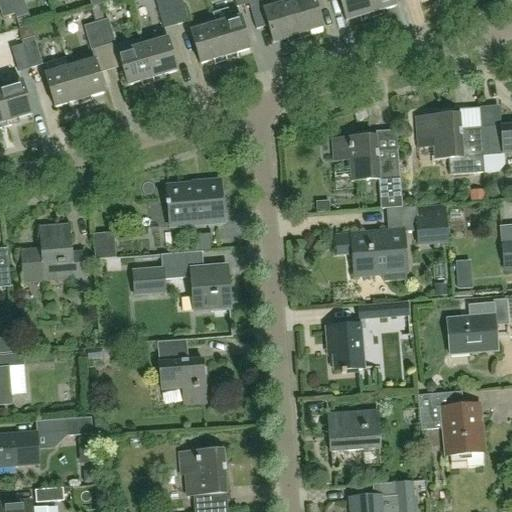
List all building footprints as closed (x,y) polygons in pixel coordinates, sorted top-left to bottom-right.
[(0,0),(0,11),(2,19),(14,16),(9,0),(0,0)] [(9,0),(14,16),(16,19),(28,15),(23,0),(9,0)] [(176,26),(167,0),(161,0),(156,2),(164,30),(176,26)] [(181,0),(167,0),(176,26),(188,22),(181,0)] [(299,41),(286,0),(274,0),(273,0),(272,0),(247,0),(248,4),(256,30),(268,27),(273,44),(286,40),(288,45),(299,41)] [(322,30),(313,0),(286,0),(299,41),(311,38),(310,33),(322,30)] [(372,19),(366,0),(339,0),(346,22),(359,19),(361,23),(372,19)] [(366,0),(372,19),(384,15),(383,11),(396,8),(393,0),(366,0)] [(108,20),(104,21),(100,6),(91,9),(95,24),(96,24),(103,48),(115,44),(108,20)] [(250,51),(238,11),(229,14),(227,10),(212,15),(215,25),(226,63),(238,59),(237,55),(250,51)] [(96,24),(95,24),(84,27),(91,51),(103,48),(96,24)] [(226,63),(215,25),(190,32),(200,66),(214,62),(215,66),(226,63)] [(23,45),(30,70),(42,66),(34,38),(22,42),(23,45)] [(167,39),(142,46),(154,84),(165,81),(164,77),(177,73),(167,39)] [(142,46),(140,41),(115,48),(117,54),(128,88),(141,84),(142,88),(154,84),(142,46)] [(30,70),(23,45),(11,49),(18,73),(30,70)] [(94,61),(69,68),(81,106),(92,103),(91,98),(104,95),(94,61)] [(45,75),(45,76),(55,110),(68,106),(69,110),(81,106),(69,68),(56,72),(54,66),(44,70),(45,75)] [(21,82),(0,88),(0,100),(8,127),(20,124),(19,120),(31,116),(21,82)] [(459,115),(415,118),(418,149),(434,148),(434,160),(448,159),(449,175),(484,172),(483,156),(481,128),(460,129),(459,115)] [(511,125),(481,128),(483,156),(511,153),(511,125)] [(401,209),(399,179),(397,150),(377,152),(375,137),(331,140),(333,162),(349,161),(350,182),(378,180),(380,210),(386,210),(401,209)] [(210,225),(209,216),(223,215),(221,181),(202,183),(203,186),(168,188),(171,228),(210,225)] [(374,184),(357,184),(357,198),(375,197),(374,184)] [(484,191),(471,192),(471,202),(484,201),(484,191)] [(329,202),(315,203),(316,214),(330,214),(329,202)] [(386,210),(388,233),(334,237),(336,256),(351,255),(353,277),(383,275),(383,283),(406,282),(405,274),(402,233),(416,232),(418,248),(448,246),(445,207),(416,209),(416,207),(401,209),(386,210)] [(38,226),(40,250),(20,251),(22,284),(71,281),(72,292),(87,291),(84,249),(72,250),(69,224),(38,226)] [(115,259),(113,234),(93,236),(95,261),(115,259)] [(511,241),(501,243),(503,270),(511,269),(511,241)] [(0,288),(10,287),(7,250),(0,250),(0,288)] [(161,256),(162,269),(132,271),(133,298),(166,296),(165,281),(191,278),(194,313),(230,310),(227,267),(204,269),(203,253),(161,256)] [(471,276),(470,262),(455,263),(456,277),(471,276)] [(101,277),(110,277),(109,263),(100,264),(101,277)] [(468,306),(469,319),(446,321),(449,356),(497,352),(495,327),(509,326),(507,301),(493,303),(493,304),(468,306)] [(408,304),(357,308),(358,322),(409,318),(408,304)] [(363,369),(360,326),(325,329),(326,344),(331,344),(333,372),(363,369)] [(16,350),(28,353),(31,343),(18,340),(16,350)] [(186,340),(157,343),(161,391),(182,389),(184,406),(206,404),(202,360),(188,361),(186,340)] [(100,348),(86,350),(88,362),(101,360),(100,348)] [(24,367),(23,355),(0,356),(0,368),(9,368),(24,367)] [(0,368),(0,406),(11,406),(9,368),(0,368)] [(421,432),(443,430),(445,458),(484,454),(479,404),(462,406),(461,393),(418,397),(420,423),(421,432)] [(377,412),(328,415),(331,453),(379,450),(377,412)] [(91,419),(36,423),(36,435),(67,432),(67,437),(92,436),(91,419)] [(36,435),(0,437),(0,468),(39,466),(38,452),(36,435)] [(198,511),(227,511),(223,450),(180,453),(181,476),(186,475),(187,497),(194,496),(195,510),(198,509),(198,511)] [(415,511),(414,483),(397,484),(372,486),(373,498),(349,500),(350,511),(415,511)] [(36,504),(64,502),(63,489),(35,491),(36,504)]
